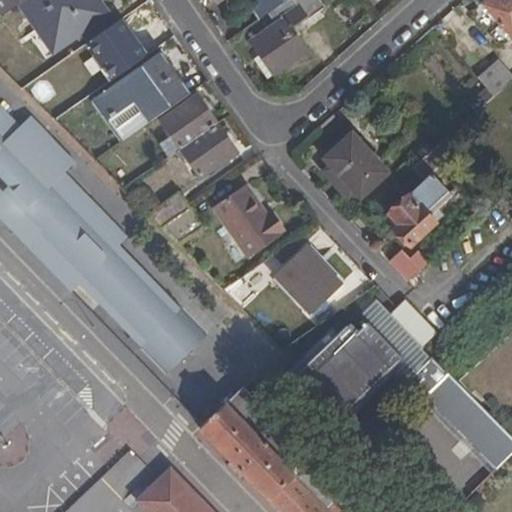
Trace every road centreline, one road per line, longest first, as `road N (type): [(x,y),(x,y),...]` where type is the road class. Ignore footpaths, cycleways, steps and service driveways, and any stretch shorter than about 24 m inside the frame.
road 1 (residential): [(143,412),(0,262)]
road 2 (residential): [(434,0),(280,133)]
road 3 (residential): [(280,133),(285,164),(385,270)]
road 4 (residential): [(280,133),(180,0)]
